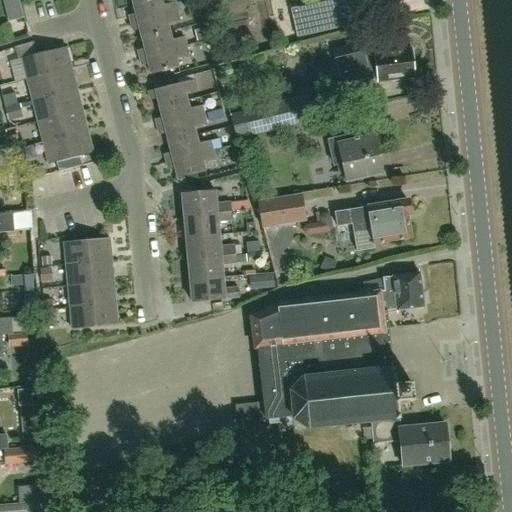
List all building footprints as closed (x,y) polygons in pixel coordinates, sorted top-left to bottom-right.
[(23,18),(17,0),(2,0),(8,22),(23,18)] [(132,24),(178,11),(175,2),(163,5),(161,0),(150,0),(134,4),(137,14),(130,16),(132,24)] [(330,0),(297,8),(296,4),(283,7),(290,39),(349,25),(347,5),(397,0),(330,0)] [(178,11),(132,24),(134,32),(140,31),(143,39),(170,32),(168,24),(181,21),(178,11)] [(170,32),(143,39),(145,49),(137,51),(140,59),(187,46),(185,38),(173,41),(170,32)] [(410,50),(389,53),(385,37),(331,50),(336,69),(330,71),(335,89),(364,82),(378,80),(378,82),(381,82),(382,84),(391,83),(392,80),(413,77),(413,72),(416,72),(414,64),(411,64),(410,50)] [(187,46),(140,59),(143,67),(150,65),(152,75),(180,68),(177,59),(190,56),(187,46)] [(37,56),(22,60),(28,81),(71,70),(65,48),(37,56)] [(71,70),(28,81),(33,102),(76,91),(71,70)] [(161,109),(188,102),(186,94),(199,91),(196,80),(149,93),(152,101),(158,99),(161,109)] [(76,91),(33,102),(39,123),(82,112),(76,91)] [(305,95),(244,110),(245,113),(232,116),(238,135),(250,131),(251,135),(312,119),(305,95)] [(188,102),(161,109),(163,118),(156,120),(158,128),(205,116),(203,107),(190,110),(188,102)] [(82,112),(39,123),(44,144),(87,133),(82,112)] [(205,116),(158,128),(160,136),(168,134),(170,144),(197,137),(195,129),(208,126),(205,116)] [(87,133),(44,144),(50,165),(57,163),(60,173),(83,167),(80,157),(93,154),(87,133)] [(332,167),(342,165),(346,181),(382,172),(374,136),(351,142),(350,135),(327,140),(332,167)] [(197,137),(170,144),(173,153),(165,155),(167,163),(214,151),(212,142),(199,145),(197,137)] [(214,151),(167,163),(169,171),(177,168),(180,179),(206,172),(204,164),(217,160),(214,151)] [(67,178),(74,193),(94,183),(87,168),(67,178)] [(185,217),(232,213),(231,203),(218,204),(217,192),(183,195),(185,217)] [(257,202),(263,229),(306,222),(302,194),(257,202)] [(336,227),(352,224),(357,253),(374,250),(373,244),(412,238),(408,215),(410,215),(407,199),(367,206),(368,207),(350,210),(334,213),(336,227)] [(239,225),(258,223),(256,207),(237,209),(239,225)] [(232,213),(185,217),(187,238),(221,235),(220,223),(233,222),(232,213)] [(0,226),(25,224),(24,214),(0,215),(0,226)] [(221,235),(187,238),(189,260),(236,256),(235,248),(222,249),(221,235)] [(67,266),(111,262),(109,240),(65,244),(67,266)] [(236,256),(189,260),(190,281),(224,278),(223,266),(237,264),(236,256)] [(111,262),(67,266),(69,288),(113,283),(111,262)] [(279,303),(279,305),(251,316),(255,347),(258,347),(259,355),(390,340),(386,312),(424,307),(424,304),(427,302),(426,294),(422,293),(420,272),(392,276),(392,277),(383,278),(383,279),(362,283),(363,293),(279,303)] [(224,278),(190,281),(192,303),(226,300),(226,298),(240,297),(240,289),(225,290),(224,278)] [(113,283),(69,288),(71,309),(115,305),(113,283)] [(115,305),(71,309),(73,331),(117,327),(115,305)] [(0,334),(2,334),(35,331),(34,319),(27,320),(27,318),(11,318),(0,318),(0,334)] [(55,327),(55,318),(46,318),(47,328),(55,327)] [(414,400),(412,386),(412,382),(397,384),(395,368),(393,368),(390,340),(259,355),(266,419),(292,416),(309,428),(371,421),(399,418),(401,418),(399,401),(414,400)] [(34,341),(15,342),(15,353),(34,352),(34,341)] [(33,406),(31,389),(17,391),(18,407),(33,406)] [(388,439),(399,438),(402,467),(448,462),(444,423),(401,428),(399,418),(371,421),(374,444),(388,443),(388,439)] [(7,449),(3,449),(4,463),(31,461),(35,461),(33,447),(30,447),(7,449)] [(0,505),(0,511),(44,511),(44,501),(0,505)]
